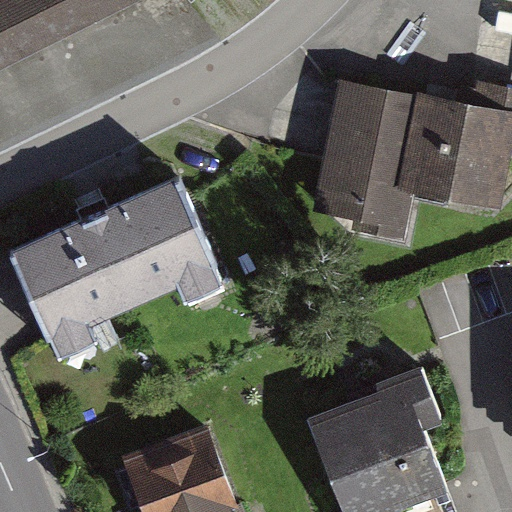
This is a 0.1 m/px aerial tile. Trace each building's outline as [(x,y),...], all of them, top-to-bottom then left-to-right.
[(0,0),(0,74),(146,0),(0,0)] [(511,179),(511,98),(339,74),(319,215),(409,228),(415,187),(509,200),(511,179)] [(195,187),(19,260),(54,343),(230,270),(195,187)] [(345,511),(464,511),(421,384),(314,419),(345,511)] [(259,511),(233,429),(134,459),(150,511),(259,511)]
